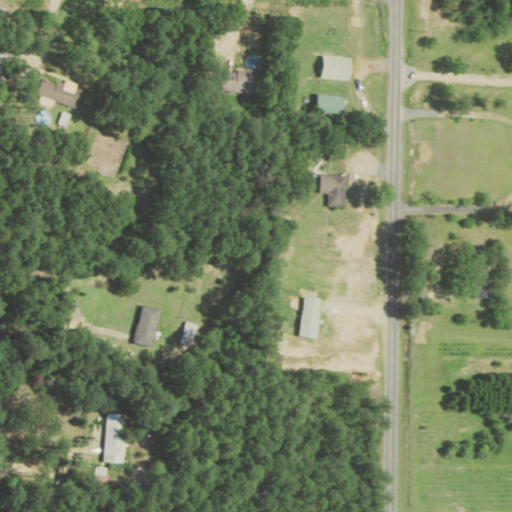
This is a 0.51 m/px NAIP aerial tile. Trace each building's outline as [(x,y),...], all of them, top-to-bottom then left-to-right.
[(351,58),(321,57),(321,79),(350,80),(351,58)] [(219,88),(253,93),(256,74),(222,69),(219,88)] [(81,88),(40,76),(34,96),(75,108),(81,88)] [(315,112),(343,113),(344,96),(316,94),(315,112)] [(347,207),(347,174),(320,174),(319,192),(328,193),(328,207),(347,207)] [(299,336),(316,339),(322,299),(304,297),(299,336)] [(132,342),(150,346),(159,310),(140,305),(132,342)] [(103,462),(122,462),(124,413),(105,413),(103,462)]
